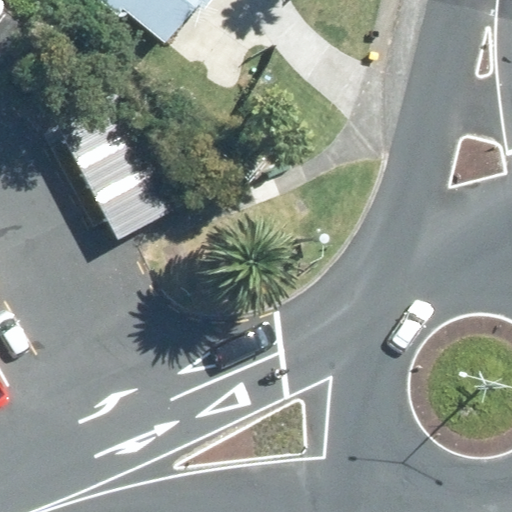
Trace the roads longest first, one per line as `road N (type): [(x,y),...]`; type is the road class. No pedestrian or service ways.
road 1 (unclassified): [(0,168),(47,218),(156,420)]
road 2 (tertiary): [(411,271),(445,95),(475,0)]
road 3 (residential): [(375,458),(106,511)]
road 4 (residential): [(156,420),(251,373),(356,337)]
road 5 (residential): [(156,420),(20,511)]
road 6 (primary): [(511,502),(442,504),(405,486),(375,458)]
road 7 (primary): [(375,458),(356,423),(349,380),(356,337)]
